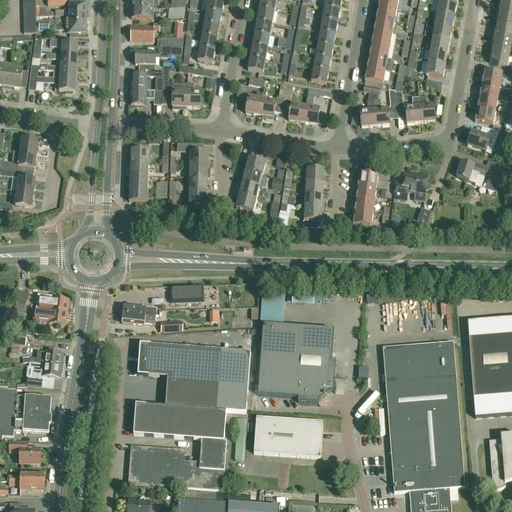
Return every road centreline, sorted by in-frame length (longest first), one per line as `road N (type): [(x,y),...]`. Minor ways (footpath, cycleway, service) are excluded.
road 1 (secondary): [(511,269),(119,258)]
road 2 (secondary): [(59,511),(92,282)]
road 3 (unclassified): [(109,511),(123,346)]
road 4 (residential): [(337,149),(362,0)]
road 5 (residential): [(446,143),(474,0)]
road 6 (residential): [(223,130),(245,0)]
road 7 (unclassified): [(373,511),(358,450),(358,386)]
road 8 (tertiary): [(104,0),(96,125)]
road 9 (tertiary): [(111,124),(115,0)]
